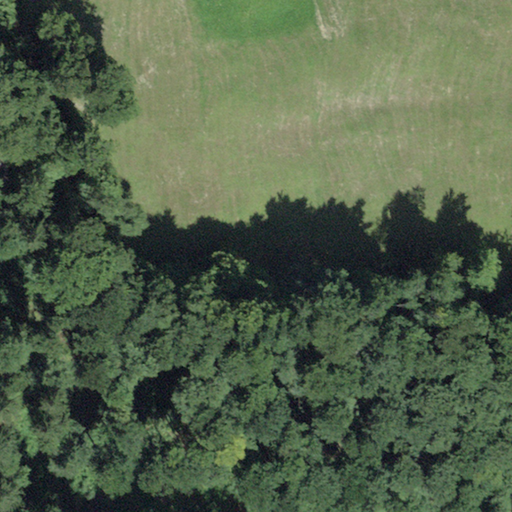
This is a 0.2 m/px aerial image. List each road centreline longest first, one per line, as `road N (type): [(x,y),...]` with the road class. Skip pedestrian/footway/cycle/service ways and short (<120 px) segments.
road 1 (track): [(104,429),(0,243)]
road 2 (unclassified): [(0,154),(32,0)]
